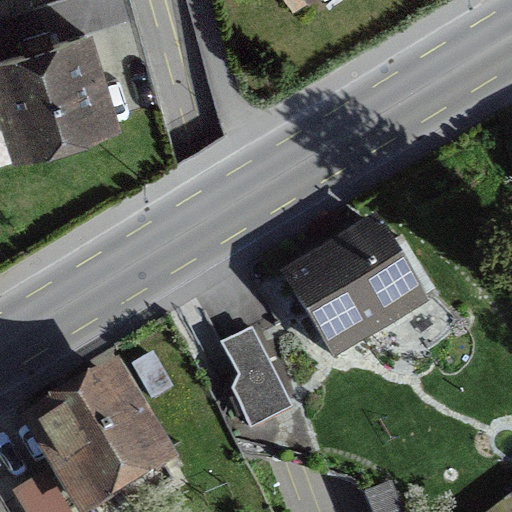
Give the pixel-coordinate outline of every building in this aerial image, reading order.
[(0,0),(0,16),(29,7),(26,0),(0,0)] [(82,38),(0,63),(0,95),(17,149),(108,120),(82,38)] [(374,230),(284,285),(329,358),(419,303),(374,230)] [(239,417),(281,395),(251,337),(220,353),(236,384),(229,398),(239,417)] [(169,482),(112,388),(37,433),(81,506),(113,487),(126,508),(169,482)] [(22,511),(62,511),(42,479),(13,497),(22,511)]
